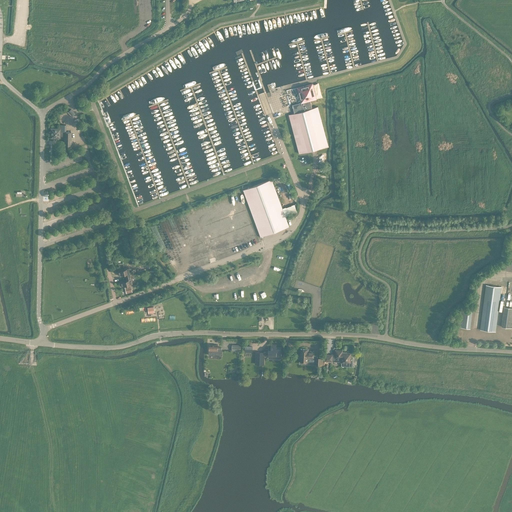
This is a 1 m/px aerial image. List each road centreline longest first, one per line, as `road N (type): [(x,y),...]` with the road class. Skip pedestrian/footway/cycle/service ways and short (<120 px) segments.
road 1 (unclassified): [(511,352),(351,334),(174,333),(120,347),(41,343)]
road 2 (unclassified): [(41,343),(42,114),(168,26)]
road 3 (unknown): [(376,337),(384,292),(352,260),(363,224)]
